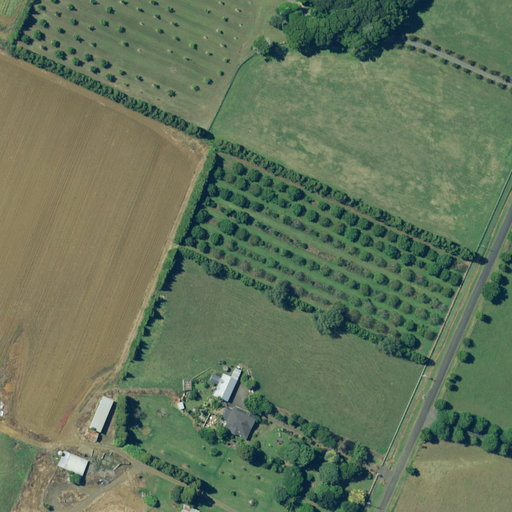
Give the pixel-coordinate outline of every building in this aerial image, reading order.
[(223,374),(220,379),(212,375),(208,383),(217,387),(213,395),(227,402),(241,371),(235,368),(231,378),(223,374)] [(191,376),(183,376),(183,391),(191,390),(191,376)] [(113,401),(103,397),(89,428),(99,433),(113,401)] [(234,409),(225,405),(219,418),(228,422),(224,429),(245,439),(255,419),(234,409)] [(98,434),(87,430),(84,437),(95,441),(98,434)] [(87,461),(63,451),(57,466),(71,472),(68,481),(78,485),(87,461)]
